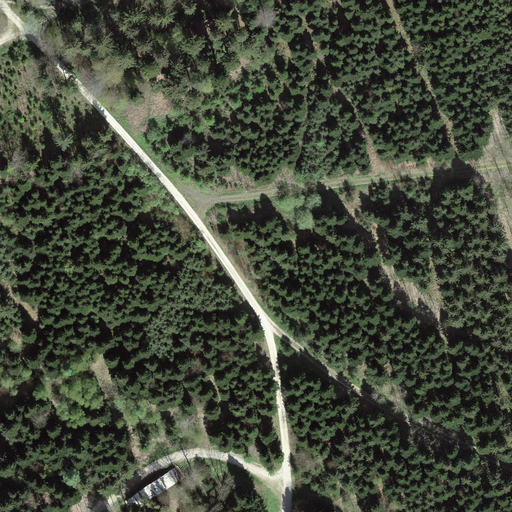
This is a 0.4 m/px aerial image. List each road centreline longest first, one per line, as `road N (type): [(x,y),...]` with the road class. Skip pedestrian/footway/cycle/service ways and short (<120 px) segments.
road 1 (track): [(511,164),(235,199),(191,216)]
road 2 (track): [(191,216),(264,320),(278,380),(287,511)]
road 3 (track): [(511,473),(360,401),(264,320)]
road 4 (track): [(4,0),(191,216)]
road 5 (track): [(287,487),(205,453),(148,470),(95,511)]
